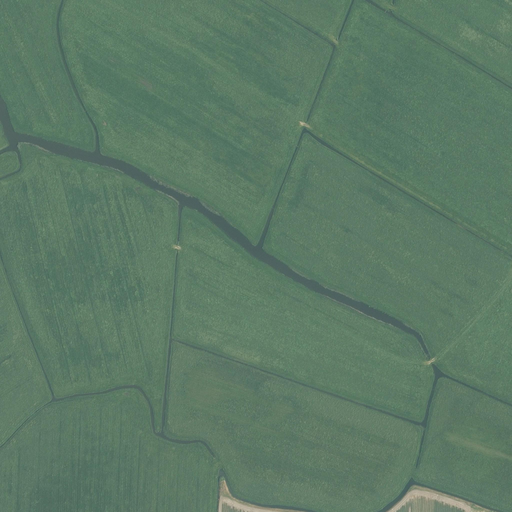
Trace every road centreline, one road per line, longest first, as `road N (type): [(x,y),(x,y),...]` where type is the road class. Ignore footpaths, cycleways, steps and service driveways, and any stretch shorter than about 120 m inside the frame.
road 1 (track): [(174,245),(391,357),(420,364),(434,359),(511,273)]
road 2 (track): [(301,123),(511,252)]
